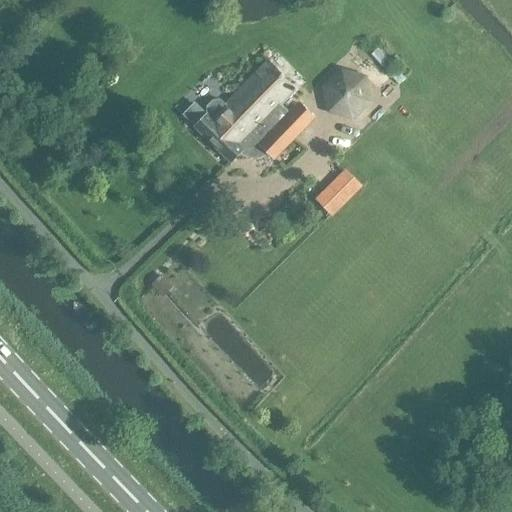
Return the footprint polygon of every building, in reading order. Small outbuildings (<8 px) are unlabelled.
[(404,78),(377,48),(371,54),(398,84),(404,78)] [(195,129),(229,163),(231,166),(242,155),(248,159),(255,161),(263,159),(269,155),(275,162),(315,122),(298,106),(289,116),(283,110),(299,94),(270,65),(226,108),(221,103),(214,103),(208,109),(208,116),(195,129)] [(341,73),(324,89),(331,115),(357,122),(373,104),(365,79),(341,73)] [(359,186),(345,171),(317,199),(333,214),(359,186)] [(170,287),(161,278),(152,287),(162,296),(170,287)]
